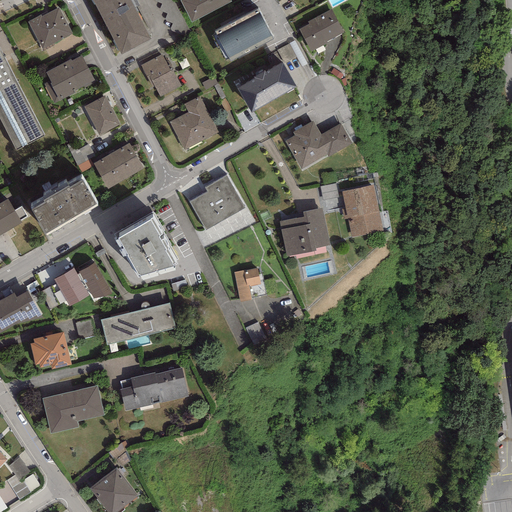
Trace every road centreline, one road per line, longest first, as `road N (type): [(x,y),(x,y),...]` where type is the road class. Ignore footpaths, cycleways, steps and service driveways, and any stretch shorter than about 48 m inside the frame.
road 1 (residential): [(169,181),(76,0)]
road 2 (residential): [(0,280),(169,181)]
road 3 (residential): [(169,181),(326,90)]
road 4 (residential): [(61,492),(0,388)]
